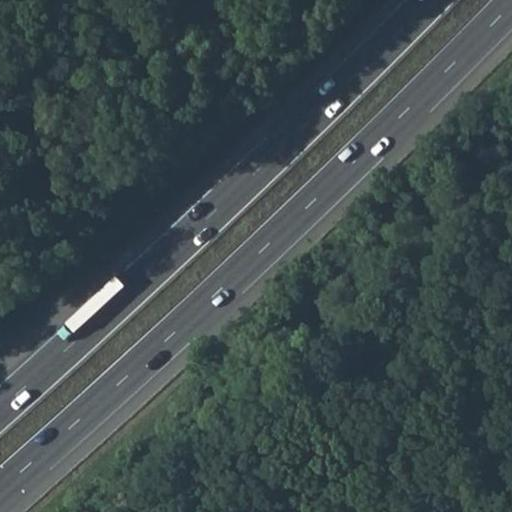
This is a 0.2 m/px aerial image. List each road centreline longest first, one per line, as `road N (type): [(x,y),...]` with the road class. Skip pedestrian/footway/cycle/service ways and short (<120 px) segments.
road 1 (trunk): [(0,490),(214,296),(511,4)]
road 2 (trunk): [(431,0),(0,410)]
